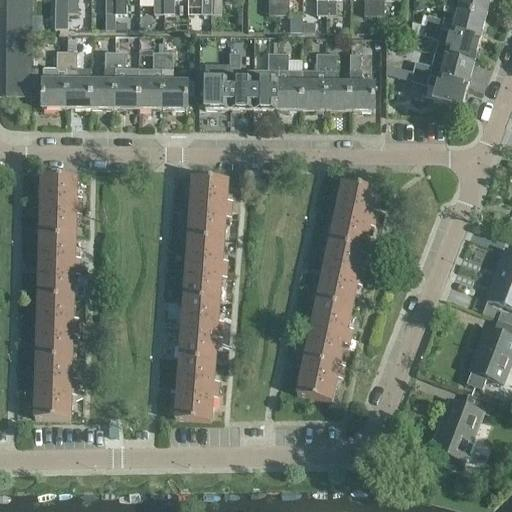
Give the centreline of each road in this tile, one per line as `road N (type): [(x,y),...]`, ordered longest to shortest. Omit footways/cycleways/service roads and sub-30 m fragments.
road 1 (residential): [(0,460),(362,452),(483,158)]
road 2 (residential): [(483,158),(0,152)]
